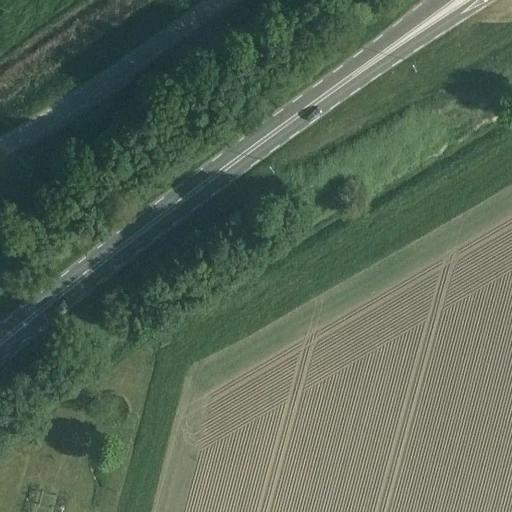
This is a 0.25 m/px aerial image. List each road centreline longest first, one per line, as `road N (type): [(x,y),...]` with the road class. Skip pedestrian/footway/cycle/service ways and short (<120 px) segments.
road 1 (primary): [(0,353),(377,57)]
road 2 (unclassified): [(0,152),(56,123),(228,0)]
road 3 (primary): [(377,57),(484,0)]
